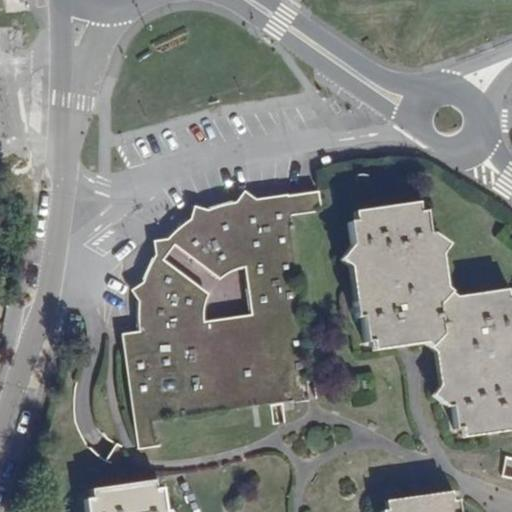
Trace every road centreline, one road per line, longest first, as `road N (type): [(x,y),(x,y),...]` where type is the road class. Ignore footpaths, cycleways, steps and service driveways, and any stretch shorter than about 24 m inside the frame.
road 1 (tertiary): [(0,436),(53,274),(85,0)]
road 2 (residential): [(249,0),(424,118)]
